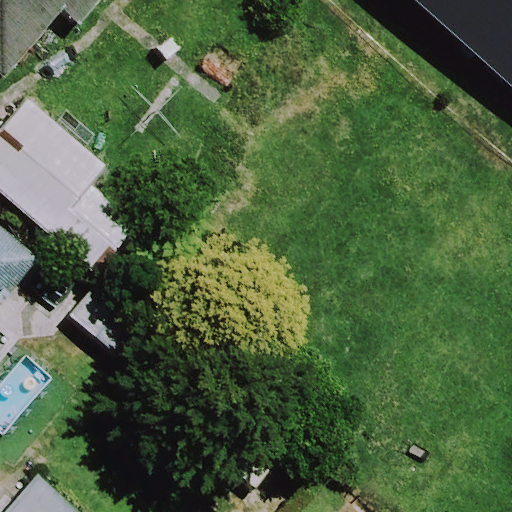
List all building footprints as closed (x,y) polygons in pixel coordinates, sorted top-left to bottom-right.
[(73,0),(0,0),(0,84),(0,85),(73,0)] [(511,0),(387,0),(511,105),(511,0)] [(146,214),(23,108),(0,134),(0,205),(88,281),(146,214)] [(0,307),(28,275),(0,250),(0,307)] [(11,511),(68,511),(37,484),(11,511)]
